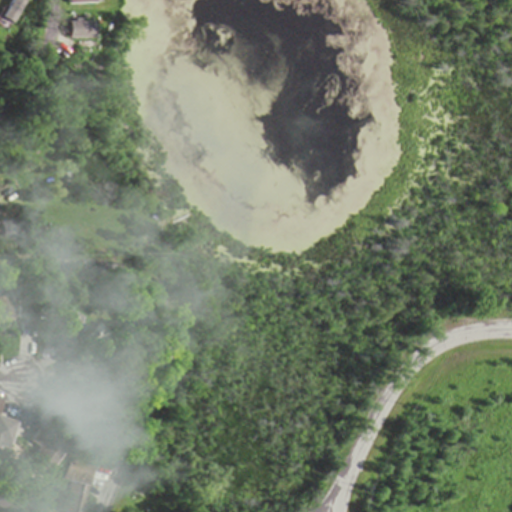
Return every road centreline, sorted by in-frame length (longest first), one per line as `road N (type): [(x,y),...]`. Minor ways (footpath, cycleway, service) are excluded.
road 1 (residential): [(104,511),(165,364),(165,312),(115,273),(0,267),(32,388)]
road 2 (residential): [(511,332),(448,341),(413,364),(384,405),(338,511)]
road 3 (residential): [(49,0),(40,61),(0,108)]
